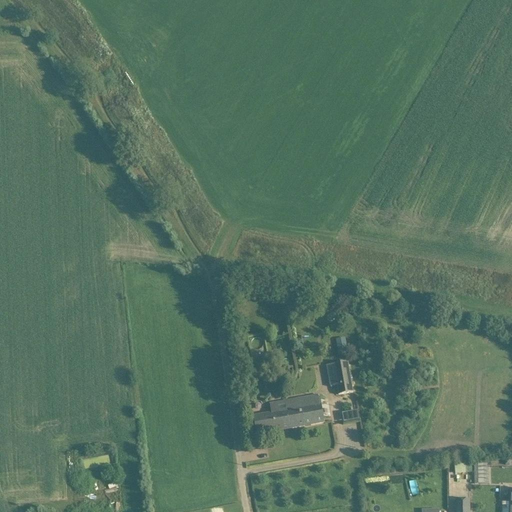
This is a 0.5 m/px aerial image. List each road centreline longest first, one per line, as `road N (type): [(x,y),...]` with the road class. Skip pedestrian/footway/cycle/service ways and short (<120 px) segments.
road 1 (track): [(4,0),(81,90),(216,286),(219,303)]
road 2 (unclassified): [(249,511),(219,303)]
